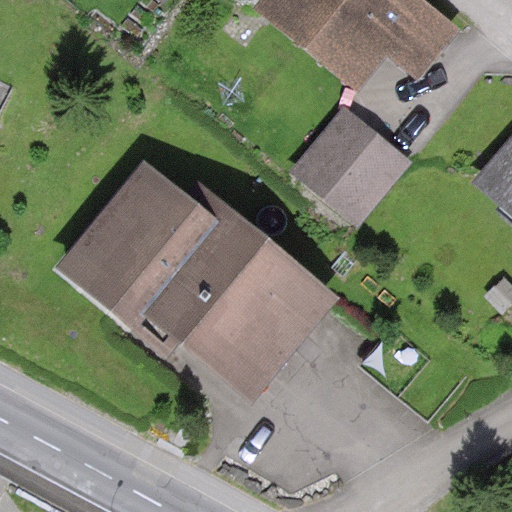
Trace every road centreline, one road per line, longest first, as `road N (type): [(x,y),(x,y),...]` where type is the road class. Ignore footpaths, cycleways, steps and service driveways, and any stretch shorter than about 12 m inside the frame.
road 1 (tertiary): [(0,418),(170,511)]
road 2 (residential): [(511,428),(369,511)]
